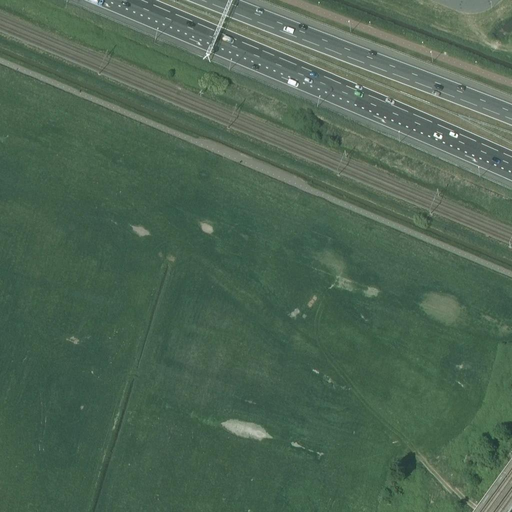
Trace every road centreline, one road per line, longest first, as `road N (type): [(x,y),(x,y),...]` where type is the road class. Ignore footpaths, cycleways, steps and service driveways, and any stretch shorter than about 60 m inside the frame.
road 1 (motorway): [(132,0),(511,160)]
road 2 (motorway): [(511,112),(219,0)]
